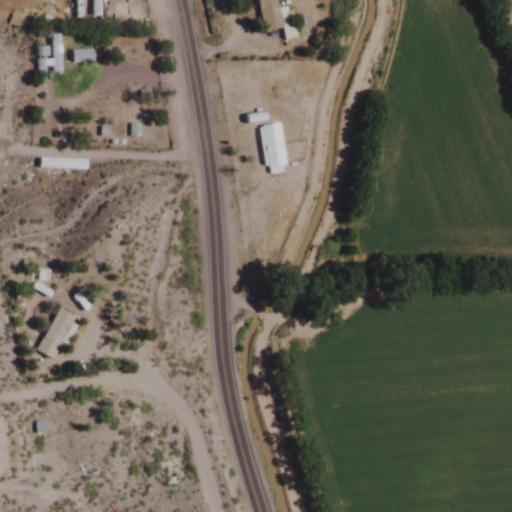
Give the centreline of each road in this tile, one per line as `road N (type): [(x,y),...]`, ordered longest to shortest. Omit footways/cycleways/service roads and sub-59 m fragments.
road 1 (track): [(376,0),(321,222),(249,359),(254,405),(288,511)]
road 2 (secondary): [(250,511),(214,367),(193,125),(168,0)]
road 3 (track): [(352,0),(316,116),(298,214),(247,311)]
